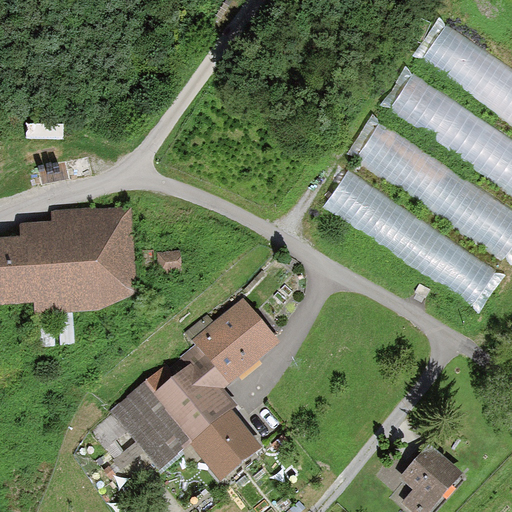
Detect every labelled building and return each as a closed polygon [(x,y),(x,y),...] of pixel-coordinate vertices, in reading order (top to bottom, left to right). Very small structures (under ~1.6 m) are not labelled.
[(511,4),(506,0),(469,0),(457,19),(511,55),(511,4)] [(511,78),(446,32),(421,68),(511,130),(511,78)] [(511,146),(407,73),(382,108),(511,200),(511,146)] [(511,253),(511,217),(376,121),(351,157),(503,265),(511,253)] [(494,278),(341,169),(316,205),(469,313),(494,278)] [(51,254),(0,255),(0,302),(125,301),(124,222),(51,223),(51,254)] [(215,392),(277,338),(245,301),(184,353),(191,361),(172,378),(164,369),(120,407),(92,432),(126,470),(142,455),(157,472),(195,440),(225,474),(260,443),(215,392)] [(408,475),(438,506),(465,479),(435,448),(408,475)]
